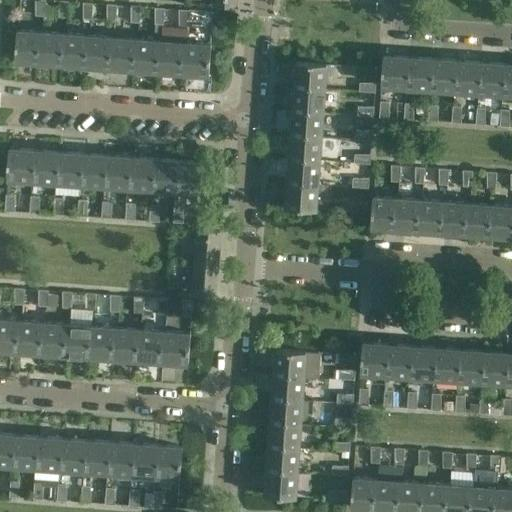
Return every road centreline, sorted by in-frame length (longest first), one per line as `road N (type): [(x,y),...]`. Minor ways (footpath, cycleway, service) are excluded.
road 1 (residential): [(251,113),(0,100)]
road 2 (residential): [(231,408),(0,392)]
road 3 (residential): [(383,276),(381,317),(511,326)]
road 4 (residential): [(241,267),(251,113)]
road 5 (residential): [(400,0),(397,34),(511,42)]
road 6 (residential): [(241,267),(383,276)]
road 7 (residential): [(231,408),(241,267)]
road 8 (residential): [(511,260),(385,251)]
